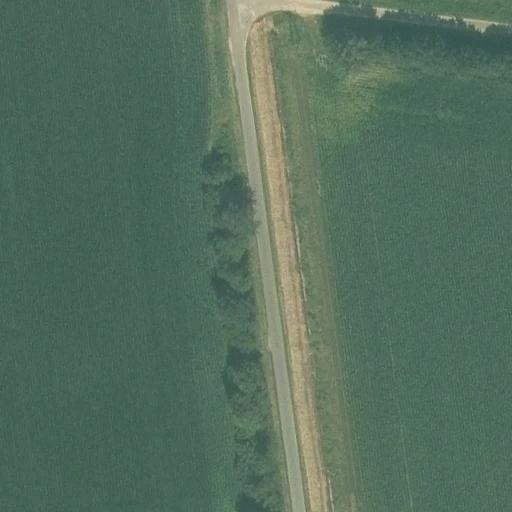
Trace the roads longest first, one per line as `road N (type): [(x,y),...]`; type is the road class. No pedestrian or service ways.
road 1 (residential): [(229,2),(298,511)]
road 2 (residential): [(511,36),(229,2)]
